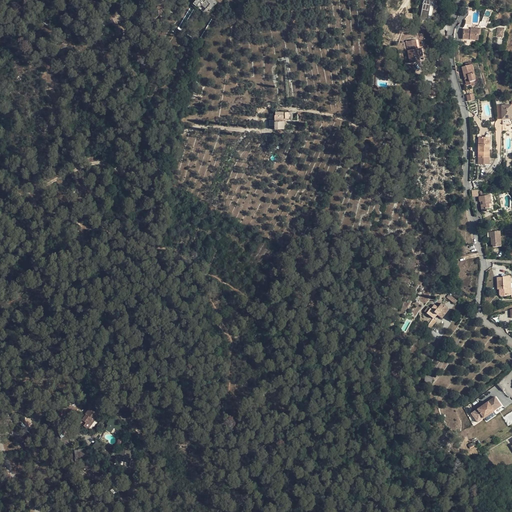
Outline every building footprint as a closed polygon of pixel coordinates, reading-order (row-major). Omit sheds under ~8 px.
[(194,0),(192,3),(206,15),(217,3),(213,0),(194,0)] [(423,0),(421,17),(428,18),(430,0),(423,0)] [(463,29),(462,39),(477,40),(478,34),(478,30),(470,30),(463,29)] [(406,42),(410,63),(418,62),(417,57),(418,57),(418,56),(417,49),(415,40),(406,42)] [(470,82),(476,81),(472,65),(466,66),(462,67),(465,80),(469,79),(470,82)] [(511,110),(511,105),(502,106),(503,125),(511,124),(511,110)] [(275,116),(275,130),(284,129),(286,129),(286,120),(293,120),(293,112),(277,112),(277,116),(275,116)] [(490,138),(479,137),(479,147),(479,150),(478,164),(489,165),(490,138)] [(490,195),(479,197),(479,202),(480,202),(482,202),(483,204),(481,205),(482,212),(487,211),(487,209),(492,208),(490,195)] [(500,231),(489,232),(490,238),(491,238),(491,245),(493,245),(501,244),(500,231)] [(511,288),(510,276),(503,277),(497,278),(498,290),(499,289),(500,296),(501,296),(503,297),(505,297),(506,296),(507,296),(508,295),(511,295),(511,294),(511,288)] [(446,297),(455,304),(457,301),(449,294),(446,297)] [(441,318),(449,309),(441,303),(438,307),(434,304),(430,309),(430,308),(426,313),(433,319),(437,315),(441,318)] [(425,373),(424,383),(430,386),(433,378),(425,373)] [(490,389),(470,403),(474,411),(496,399),(490,389)] [(496,399),(474,411),(478,417),(483,414),(499,405),(496,399)] [(88,429),(94,421),(93,420),(98,413),(90,407),(85,414),(86,415),(82,420),(86,423),(83,426),(88,429)] [(478,417),(474,411),(467,415),(474,428),(481,424),(478,417)] [(478,417),(481,424),(486,421),(483,414),(478,417)] [(105,419),(110,421),(118,425),(120,421),(107,415),(105,419)] [(108,425),(119,431),(121,427),(118,425),(110,421),(108,425)] [(475,443),(478,450),(484,449),(481,441),(475,443)] [(475,443),(469,444),(472,452),(478,450),(475,443)] [(86,449),(74,450),(75,461),(87,460),(86,449)] [(31,476),(37,473),(34,467),(28,469),(31,476)]
